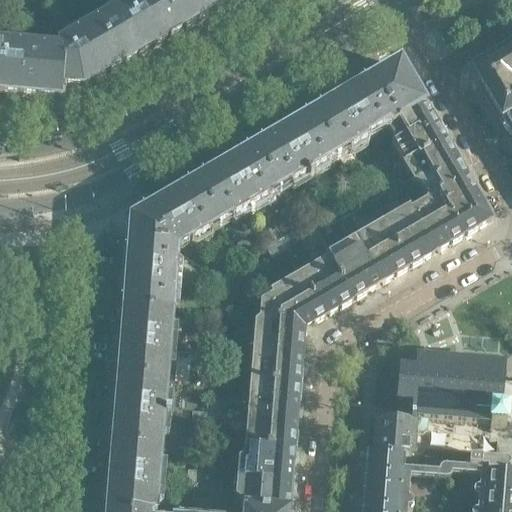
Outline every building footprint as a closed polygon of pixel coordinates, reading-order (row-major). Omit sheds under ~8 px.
[(15,7),(11,0),(0,0),(8,11),(15,7)] [(181,35),(160,0),(151,0),(148,2),(146,0),(139,0),(126,8),(151,52),(169,42),(170,44),(180,39),(179,36),(181,35)] [(211,17),(200,0),(160,0),(181,35),(184,33),(186,35),(196,30),(194,27),(211,17)] [(240,0),(200,0),(211,17),(229,7),(230,9),(240,3),(239,1),(240,0)] [(151,52),(126,8),(107,19),(110,24),(99,31),(121,69),(124,68),(126,70),(136,65),(134,62),(151,52)] [(121,69),(99,31),(88,37),(85,32),(66,43),(69,48),(92,86),(108,77),(110,79),(120,73),(119,71),(121,69)] [(92,86),(69,48),(55,56),(41,55),(37,102),(51,104),(51,100),(55,100),(55,104),(62,104),(63,90),(82,92),(92,86)] [(37,102),(41,55),(29,55),(30,51),(5,49),(1,100),(7,100),(7,104),(16,104),(17,101),(20,101),(20,98),(24,98),(24,101),(37,102)] [(511,61),(492,73),(489,71),(483,75),(483,78),(476,82),(478,85),(500,122),(502,125),(511,119),(511,61)] [(371,82),(372,85),(400,69),(421,106),(424,104),(401,64),(371,82)] [(421,106),(400,69),(372,85),(397,127),(424,111),(421,106)] [(358,90),(360,92),(370,86),(368,84),(358,90)] [(372,85),(370,86),(360,92),(345,101),(341,103),(365,144),(384,133),(386,135),(391,133),(398,128),(397,127),(372,85)] [(500,122),(478,85),(476,86),(498,124),(500,122)] [(339,104),(326,112),(316,118),(313,120),(336,160),(346,154),(348,157),(367,147),(365,144),(341,103),(339,104)] [(314,116),(316,118),(326,112),(324,110),(314,116)] [(444,144),(438,134),(424,111),(397,127),(398,128),(391,133),(395,139),(392,141),(407,167),(444,144)] [(300,124),(301,127),(311,121),(310,118),(300,124)] [(503,125),(504,127),(509,136),(511,140),(511,119),(502,125),(502,126),(503,125)] [(313,120),(311,121),(301,127),(286,135),(284,137),(309,180),(327,170),(325,167),(336,160),(313,120)] [(440,133),(438,134),(444,144),(446,143),(440,133)] [(281,138),(267,146),(257,152),(254,154),(277,194),(288,187),(290,191),(309,180),(284,137),(281,138)] [(256,150),(257,152),(267,146),(266,144),(256,150)] [(455,164),(453,159),(447,149),(444,144),(407,167),(422,191),(424,190),(432,203),(439,199),(466,183),(455,164)] [(449,148),(447,149),(453,159),(455,158),(449,148)] [(241,159),(242,161),(252,155),(251,153),(241,159)] [(254,154),(252,155),(242,161),(228,169),(225,171),(250,214),(268,204),(266,200),(277,194),(254,154)] [(385,164),(379,154),(373,158),(370,160),(376,169),(379,167),(385,164)] [(386,179),(379,167),(376,169),(373,171),(380,182),(386,179)] [(222,172),(208,180),(198,186),(195,188),(218,227),(230,220),(233,224),(250,214),(225,171),(222,172)] [(380,182),(373,171),(366,175),(373,186),(378,183),(380,182)] [(386,179),(380,182),(378,183),(384,193),(387,199),(398,192),(389,177),(386,179)] [(197,184),(198,186),(208,180),(207,178),(197,184)] [(378,183),(373,186),(362,193),(367,203),(384,193),(378,183)] [(490,225),(489,221),(483,211),(466,183),(439,199),(451,219),(450,220),(463,241),(465,239),(475,233),(490,225)] [(182,193),(183,195),(194,189),(192,187),(182,193)] [(195,188),(194,189),(183,195),(169,203),(166,205),(175,221),(180,229),(185,235),(189,243),(192,248),(209,238),(207,234),(218,227),(195,188)] [(334,209),(327,197),(321,201),(328,213),(334,209)] [(463,241),(450,220),(451,219),(439,199),(432,203),(411,215),(423,237),(434,257),(450,248),(463,241)] [(348,200),(334,209),(340,219),(354,211),(348,200)] [(328,213),(321,201),(314,205),(321,217),(328,213)] [(164,207),(150,215),(140,221),(131,225),(129,248),(175,252),(189,243),(185,235),(180,229),(175,221),(166,205),(164,207)] [(328,213),(321,217),(317,219),(323,229),(340,219),(334,209),(328,213)] [(485,210),(483,211),(489,221),(491,220),(485,210)] [(138,218),(140,221),(150,215),(148,212),(138,218)] [(408,273),(410,271),(420,266),(434,257),(423,237),(411,215),(410,214),(383,230),(408,273)] [(380,289),(395,280),(405,274),(408,273),(383,230),(355,246),(380,289)] [(276,243),(269,231),(262,235),(269,247),(276,243)] [(475,233),(465,239),(466,241),(476,235),(475,233)] [(296,245),(290,234),(278,241),(284,252),(296,245)] [(269,247),(262,235),(254,240),(261,251),(266,249),(269,247)] [(276,243),(269,247),(266,249),(272,259),(284,252),(278,241),(276,243)] [(460,242),(450,248),(451,251),(461,245),(460,242)] [(353,305),(355,304),(365,298),(380,289),(355,246),(328,262),(330,266),(353,305)] [(129,248),(129,250),(129,259),(128,260),(129,261),(129,264),(128,264),(127,279),(177,283),(178,266),(173,266),(175,252),(129,248)] [(226,271),(239,264),(235,258),(223,265),(226,271)] [(215,278),(226,271),(223,265),(208,273),(215,278)] [(324,321),(340,312),(349,307),(353,305),(330,266),(302,282),(324,321)] [(421,268),(420,266),(410,271),(412,274),(421,268)] [(406,277),(405,274),(395,280),(396,283),(406,277)] [(125,298),(125,301),(124,312),(124,314),(169,317),(170,306),(175,306),(177,283),(127,279),(126,294),(127,294),(127,298),(125,298)] [(299,327),(303,333),(303,329),(309,326),(312,327),(314,327),(324,321),(302,282),(264,304),(262,321),(258,324),(299,327)] [(366,300),(365,298),(355,304),(356,306),(366,300)] [(124,314),(124,315),(123,325),(123,327),(124,328),(124,332),(123,332),(121,348),(171,352),(173,333),(168,332),(169,317),(124,314)] [(301,359),(302,341),(303,333),(299,327),(258,324),(256,356),(301,359)] [(306,330),(312,327),(309,326),(303,329),(303,333),(306,338),(306,330)] [(210,346),(210,352),(220,352),(221,338),(211,337),(210,346)] [(210,352),(210,346),(198,345),(197,354),(209,355),(210,352)] [(120,367),(120,369),(119,380),(119,383),(163,386),(164,375),(169,376),(171,352),(121,348),(120,362),(122,362),(121,367),(120,367)] [(219,366),(220,352),(210,352),(209,355),(208,365),(219,366)] [(208,365),(209,355),(197,354),(196,364),(208,365)] [(298,390),(299,387),(300,376),(301,359),(256,356),(253,387),(298,390)] [(496,409),(496,406),(500,407),(500,403),(496,403),(497,400),(497,397),(501,397),(501,394),(497,393),(497,390),(498,387),(501,387),(502,385),(502,376),(503,371),(428,365),(425,365),(422,365),(403,363),(402,377),(400,377),(398,400),(397,406),(399,407),(398,418),(398,422),(398,425),(393,424),(384,424),(377,423),(374,457),(404,460),(410,461),(412,433),(415,436),(422,437),(426,433),(427,423),(489,428),(489,434),(491,434),(491,432),(498,432),(505,433),(506,426),(506,419),(506,417),(499,416),(499,413),(496,413),(496,409)] [(506,385),(502,385),(501,387),(498,387),(497,390),(497,393),(501,394),(501,397),(497,397),(497,400),(496,403),(500,403),(500,407),(496,406),(496,409),(496,413),(499,413),(499,416),(506,417),(506,419),(509,420),(511,419),(511,381),(511,382),(511,385),(506,385)] [(119,383),(118,386),(117,397),(117,399),(119,399),(119,404),(117,403),(116,417),(166,421),(167,400),(162,399),(163,386),(119,383)] [(296,422),(297,405),(298,394),(298,390),(253,387),(250,418),(296,422)] [(206,401),(204,414),(214,415),(215,402),(206,401)] [(204,424),(204,414),(193,413),(192,423),(204,424)] [(213,429),(214,415),(204,414),(204,424),(203,429),(213,429)] [(114,436),(113,448),(113,450),(158,454),(159,443),(164,443),(166,421),(116,417),(115,432),(117,432),(116,436),(114,436)] [(293,455),(293,451),(294,440),(296,422),(250,418),(248,451),(293,455)] [(203,429),(204,424),(192,423),(191,433),(203,434),(203,429)] [(113,450),(113,454),(112,465),(112,467),(115,467),(115,471),(111,471),(110,485),(160,489),(162,470),(157,470),(158,454),(113,450)] [(291,487),(292,469),(293,457),(293,455),(248,451),(247,462),(242,461),(240,483),(291,487)] [(511,511),(511,478),(509,478),(509,471),(509,470),(509,469),(509,468),(508,467),(507,466),(505,466),(500,466),(495,465),(479,464),(480,458),(425,453),(425,462),(463,465),(463,472),(486,474),(485,492),(481,491),(480,502),(484,502),(483,511),(511,511)] [(400,511),(403,479),(403,474),(404,460),(374,457),(369,457),(369,459),(368,469),(367,478),(366,488),(366,492),(365,501),(364,511),(400,511)] [(220,481),(221,472),(200,470),(200,475),(199,479),(210,480),(220,481)] [(439,476),(439,477),(403,474),(403,479),(400,511),(406,511),(408,511),(410,510),(411,510),(411,509),(412,508),(412,507),(412,506),(412,505),(411,504),(411,503),(409,502),(407,502),(409,480),(445,483),(447,483),(448,482),(449,481),(450,480),(450,479),(450,477),(480,480),(479,492),(477,492),(476,492),(475,493),(474,493),(473,494),(473,495),(473,496),(473,497),(473,498),(474,499),(475,500),(476,501),(478,501),(476,511),(483,511),(484,502),(480,502),(481,491),(485,492),(486,474),(463,472),(444,471),(443,471),(441,472),(440,472),(440,473),(439,474),(439,475),(439,476)] [(199,483),(199,479),(200,475),(186,474),(185,482),(199,483)] [(209,493),(210,480),(199,479),(199,483),(198,492),(209,493)] [(219,494),(220,481),(210,480),(209,493),(219,494)] [(185,495),(199,483),(185,482),(185,491),(185,495)] [(288,511),(289,504),(290,499),(291,487),(240,483),(238,503),(244,503),(243,511),(288,511)] [(112,505),(109,505),(108,511),(153,511),(153,510),(158,510),(160,489),(110,485),(109,501),(112,501),(112,505)] [(208,503),(209,493),(198,492),(198,493),(190,501),(206,503),(208,503)] [(218,504),(219,496),(219,494),(209,493),(208,503),(218,504)]
